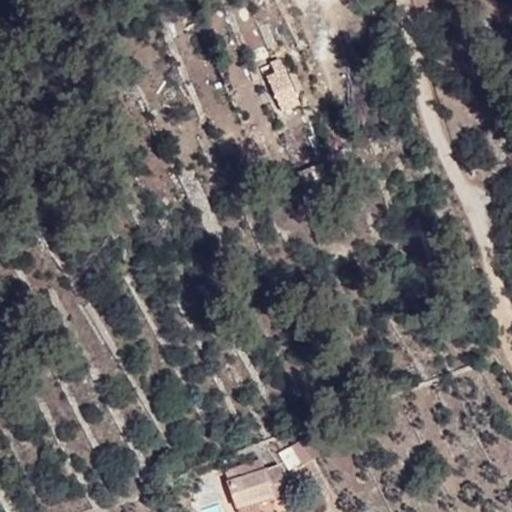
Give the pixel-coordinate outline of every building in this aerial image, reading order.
[(330,191),(323,176),(296,187),(305,202),(330,191)] [(330,191),(305,202),(310,218),(337,207),(330,191)] [(241,511),(274,511),(282,510),(266,454),(228,465),(241,511)] [(223,499),(226,511),(238,511),(224,465),(192,475),(202,506),(223,499)] [(205,507),(206,511),(225,511),(223,503),(205,507)]
